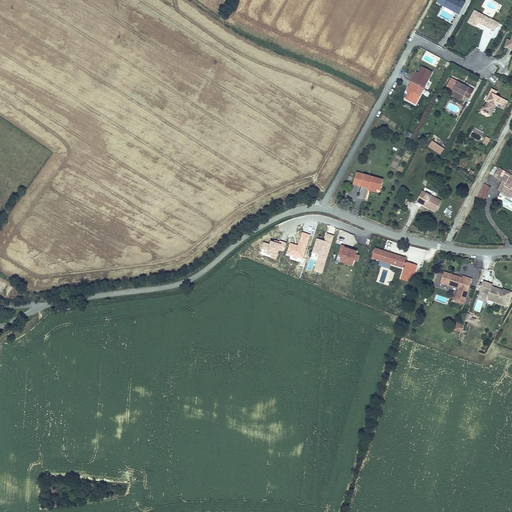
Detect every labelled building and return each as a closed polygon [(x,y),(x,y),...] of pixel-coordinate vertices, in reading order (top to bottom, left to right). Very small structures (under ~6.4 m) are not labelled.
[(438,0),(436,5),(458,16),(465,2),(460,0),(454,0),(453,0),(438,0)] [(473,11),(466,24),(475,28),(477,24),(495,33),(499,24),(490,18),(489,19),(473,11)] [(511,34),(511,35),(509,42),(505,40),(503,49),(511,52),(511,34)] [(411,86),(414,88),(411,91),(407,98),(417,104),(435,72),(425,67),(421,74),(419,78),(416,76),(411,86)] [(453,91),(464,96),(464,97),(469,99),(473,90),(450,78),(446,87),(453,91)] [(451,95),(462,100),(464,97),(464,96),(453,91),(451,95)] [(481,111),(489,114),(492,108),(493,109),(496,102),(502,105),(501,109),(504,110),(508,101),(496,96),(489,93),(481,111)] [(492,116),(496,106),(501,109),(502,105),(496,102),(493,109),(492,108),(489,114),(492,116)] [(475,128),(471,136),(479,140),(483,133),(475,128)] [(440,155),(444,149),(432,141),(428,147),(440,155)] [(502,181),(497,191),(511,198),(511,175),(498,168),(494,177),(502,181)] [(353,185),(360,187),(364,175),(364,174),(356,172),(353,185)] [(380,191),(383,180),(364,175),(360,187),(368,189),(368,191),(376,193),(377,190),(380,191)] [(485,184),(478,196),(484,199),(490,187),(485,184)] [(364,199),(367,190),(362,188),(359,197),(364,199)] [(436,212),(441,201),(422,191),(417,201),(430,207),(429,209),(436,212)] [(416,202),(429,209),(430,207),(417,201),(416,202)] [(450,218),(453,211),(446,208),(443,215),(450,218)] [(352,267),(354,261),(358,262),(360,256),(356,255),(357,252),(345,248),(345,246),(341,245),(337,256),(342,257),(340,263),(352,267)] [(406,258),(375,248),(372,259),(402,269),(406,258)] [(417,266),(406,263),(401,280),(412,283),(417,266)] [(462,279),(455,276),(455,278),(452,277),(452,275),(444,273),(440,283),(458,289),(454,302),(463,305),(472,280),(463,277),(462,279)] [(489,294),(488,296),(495,298),(494,302),(507,306),(511,293),(503,290),(502,290),(502,292),(499,291),(499,289),(492,287),(493,285),(483,281),(480,291),(489,294)] [(473,316),(467,314),(465,321),(475,325),(476,320),(472,318),(473,316)]
